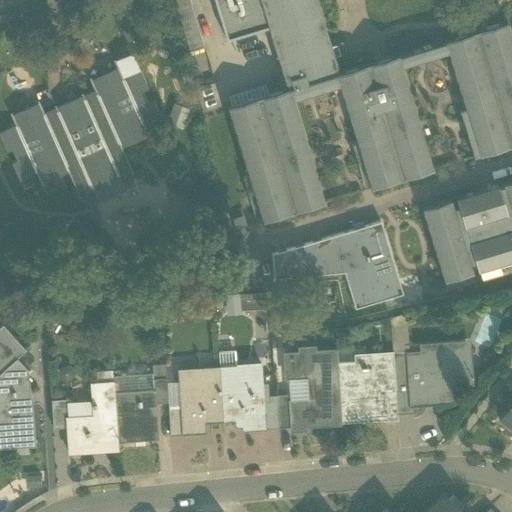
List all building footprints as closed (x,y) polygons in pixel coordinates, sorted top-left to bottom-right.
[(187,0),(171,0),(182,49),(197,46),(187,0)] [(398,56),(338,74),(334,58),(340,56),(336,45),(330,47),(316,0),(213,0),(226,41),(268,28),(286,89),(227,107),(247,174),(257,172),(263,192),(253,195),(262,222),(324,203),(293,100),(339,86),(356,141),(365,139),(371,159),(362,162),(371,189),(433,170),(401,67),(448,53),(465,108),(474,106),(480,126),(471,129),(479,156),(511,146),(511,41),(506,23),(444,42),(445,42),(398,57),(398,56)] [(94,90),(43,112),(39,103),(11,115),(15,125),(0,131),(0,135),(6,150),(11,148),(16,160),(11,162),(19,180),(36,172),(41,184),(69,171),(79,195),(132,172),(122,148),(149,137),(144,126),(161,118),(153,100),(149,102),(144,91),(148,89),(140,70),(123,78),(119,68),(90,80),(94,90)] [(511,181),(503,185),(503,187),(498,189),(498,186),(455,199),(458,208),(453,209),(450,201),(422,209),(444,282),(472,273),(470,264),(474,263),(477,272),(511,261),(511,181)] [(334,236),(354,308),(402,295),(381,222),(334,236)] [(248,310),(248,292),(223,292),(223,310),(248,310)] [(0,329),(0,373),(15,360),(23,353),(2,328),(0,329)] [(445,355),(409,357),(412,405),(453,402),(452,384),(470,383),(468,348),(445,350),(445,355)] [(341,424),(336,351),(284,354),(286,377),(288,377),(311,376),(312,400),(289,402),(288,402),(290,426),(289,426),(289,428),(341,424)] [(360,369),(337,370),(336,351),(341,424),(341,421),(342,421),(342,420),(354,420),(356,420),(356,419),(364,419),(366,419),(382,418),(380,386),(394,385),(392,358),(392,355),(359,357),(360,369)] [(409,357),(392,358),(394,385),(396,415),(413,413),(412,405),(409,357)] [(0,373),(0,447),(33,445),(30,403),(27,402),(27,384),(23,380),(29,375),(15,360),(0,373)] [(261,376),(240,378),(239,365),(219,367),(222,422),(241,421),(241,431),(265,429),(263,403),(261,376)] [(219,367),(198,368),(199,380),(178,382),(179,408),(181,435),(205,433),(204,423),(222,422),(219,367)] [(109,379),(108,370),(90,371),(90,380),(109,379)] [(288,377),(289,396),(289,402),(312,400),(311,376),(288,377)] [(165,379),(154,379),(154,389),(155,403),(167,403),(165,379)] [(113,383),(70,386),(72,418),(65,418),(65,428),(67,453),(118,451),(117,442),(114,392),(113,383)] [(394,385),(380,386),(382,418),(383,422),(396,421),(396,415),(394,385)] [(154,389),(114,392),(117,442),(158,439),(155,403),(154,389)] [(290,426),(288,402),(289,402),(289,396),(275,397),(275,402),(277,427),(289,426),(290,426)] [(64,402),(51,403),(52,429),(65,428),(65,418),(64,402)] [(275,402),(263,403),(265,429),(277,428),(277,427),(275,402)] [(511,403),(499,421),(511,430),(511,403)] [(179,408),(167,409),(169,435),(181,435),(179,408)] [(458,511),(443,497),(427,511),(458,511)]
